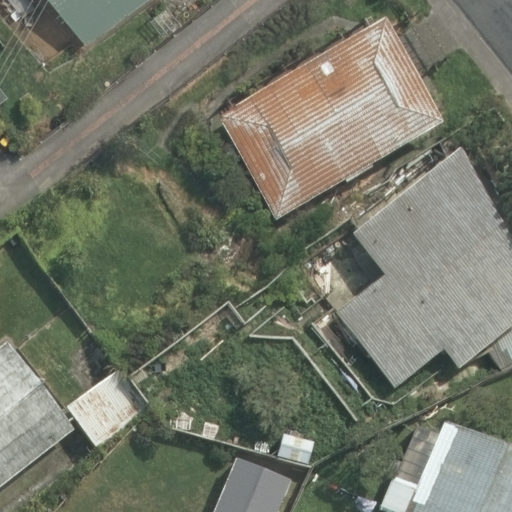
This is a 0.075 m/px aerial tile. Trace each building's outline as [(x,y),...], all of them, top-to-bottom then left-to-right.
[(139,0),(56,0),(88,41),(139,0)] [(218,119),(276,224),(447,124),(387,20),(218,119)] [(511,370),(511,241),(465,151),(354,236),(386,278),(337,316),(395,392),(444,354),(459,373),(487,351),(502,376),(511,370)] [(0,489),(75,431),(9,344),(0,351),(0,489)] [(152,410),(121,369),(68,408),(100,449),(152,410)] [(511,511),(511,448),(446,422),(418,491),(393,480),(380,509),(389,511),(511,511)] [(310,467),(317,443),(285,435),(279,458),(310,467)] [(281,511),(293,486),(236,462),(215,511),(281,511)]
